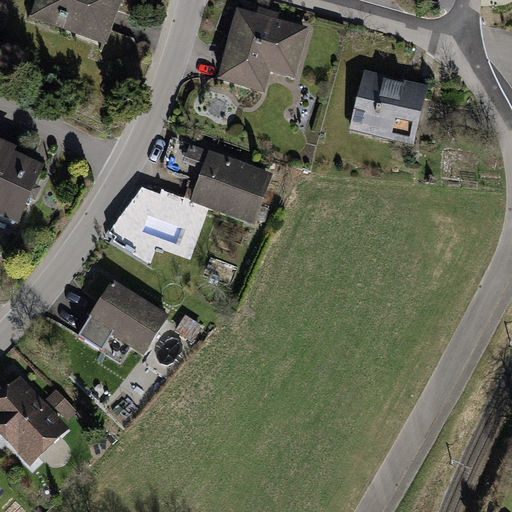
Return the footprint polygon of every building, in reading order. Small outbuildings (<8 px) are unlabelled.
[(37,0),(31,20),(106,47),(122,0),(37,0)] [(256,17),(237,12),(218,83),(264,95),(270,72),(295,79),(307,31),(277,23),(280,15),(259,10),(256,17)] [(430,91),(366,74),(351,133),(415,149),(430,91)] [(0,179),(11,155),(13,151),(0,145),(0,179)] [(274,178),(190,148),(184,165),(203,172),(191,206),(256,229),(274,178)] [(45,171),(11,155),(0,179),(0,220),(18,229),(45,171)] [(171,318),(114,284),(79,341),(101,355),(111,338),(146,359),(171,318)] [(186,319),(176,335),(192,344),(202,328),(186,319)] [(70,433),(21,382),(0,401),(0,452),(6,447),(30,472),(70,433)] [(56,393),(46,402),(68,424),(77,415),(56,393)]
